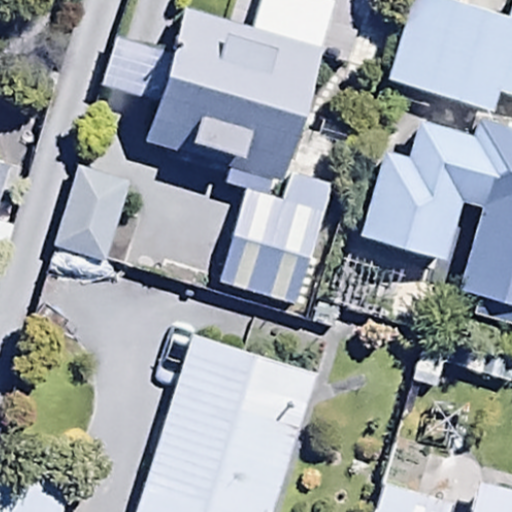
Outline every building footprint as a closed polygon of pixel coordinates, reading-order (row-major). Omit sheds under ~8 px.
[(511,100),(511,0),(510,0),(505,17),(450,0),(410,0),(385,81),(486,113),(492,94),(511,100)] [(216,186),(237,192),(211,285),(295,309),(329,184),(282,171),(315,53),(175,14),(165,51),(110,36),(96,88),(150,103),(139,144),(172,153),(176,137),(226,151),(216,186)] [(405,158),(379,152),(357,237),(439,258),(452,206),(472,211),(452,292),(511,306),(511,128),(471,118),(467,135),(414,121),(405,158)] [(93,228),(121,136),(72,122),(45,214),(93,228)] [(258,511),(313,336),(187,297),(119,511),(258,511)] [(56,511),(68,471),(0,451),(0,511),(56,511)] [(511,511),(511,499),(469,489),(465,506),(373,483),(365,511),(511,511)]
